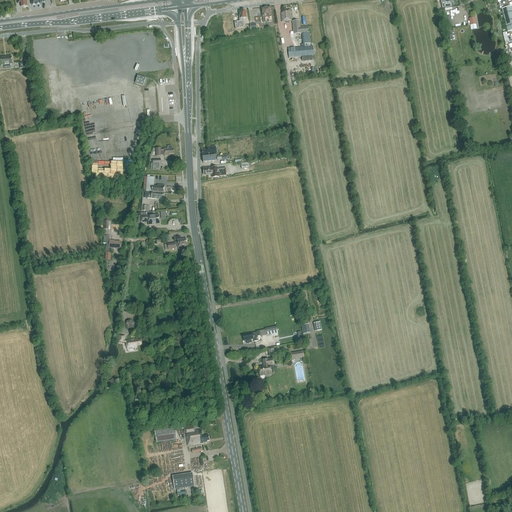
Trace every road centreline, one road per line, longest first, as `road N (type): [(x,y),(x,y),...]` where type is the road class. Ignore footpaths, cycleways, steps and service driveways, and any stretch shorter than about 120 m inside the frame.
road 1 (tertiary): [(243,511),(194,233)]
road 2 (unknown): [(166,118),(134,116),(132,74),(181,58)]
